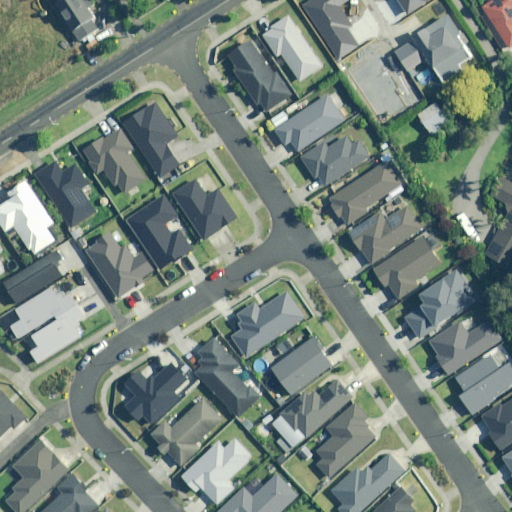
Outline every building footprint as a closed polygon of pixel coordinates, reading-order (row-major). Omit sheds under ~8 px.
[(95,4),(91,0),(63,0),(57,4),(70,23),(68,24),(79,42),(100,29),(87,10),(95,4)] [(511,0),(493,0),(483,6),(509,49),(511,46),(511,0)] [(323,66),(289,16),(263,34),(278,56),(282,54),(301,82),(323,66)] [(409,71),(428,59),(443,84),(462,72),(458,65),(471,58),(460,41),(455,44),(442,22),(415,38),(416,40),(397,51),(409,71)] [(264,51),(255,38),(228,56),(240,74),(236,76),(259,109),(263,106),(267,112),(291,95),(262,52),(264,51)] [(386,68),(380,59),(352,77),(378,117),(418,90),(398,60),(386,68)] [(297,152),(345,121),(337,108),(343,104),(335,92),(275,130),(287,148),(292,145),(297,152)] [(450,122),(437,102),(418,115),(431,135),(450,122)] [(179,137),(158,103),(124,124),(159,179),(180,166),(167,144),(179,137)] [(133,150),(121,130),(85,151),(98,175),(106,171),(115,187),(119,185),(125,194),(147,182),(130,152),(133,150)] [(354,144),(348,136),(332,147),(327,140),(302,157),(323,188),(370,157),(360,140),(354,144)] [(63,173),(55,162),(37,175),(74,229),(96,214),(80,189),(88,183),(76,165),(63,173)] [(402,184),(387,162),(330,200),(348,226),(367,213),(365,210),(402,184)] [(208,197),(196,180),(174,195),(205,240),(237,218),(218,190),(208,197)] [(511,182),(508,180),(497,199),(511,207),(486,255),(511,268),(511,182)] [(14,226),(30,251),(32,250),(35,254),(54,242),(46,229),(55,223),(31,185),(9,199),(10,200),(0,206),(0,222),(6,231),(14,226)] [(423,229),(401,195),(388,204),(389,206),(349,233),(372,267),(393,253),(391,250),(423,229)] [(177,215),(165,196),(128,220),(161,271),(194,250),(180,230),(172,235),(165,223),(177,215)] [(116,242),(109,231),(96,239),(99,244),(90,250),(121,299),(146,283),(143,278),(155,270),(143,252),(134,257),(122,239),(116,242)] [(443,264),(425,237),(375,269),(387,287),(389,286),(400,303),(419,290),(414,283),(443,264)] [(59,268),(67,262),(58,249),(5,282),(19,304),(64,276),(59,268)] [(458,270),(421,293),(428,303),(406,317),(421,342),(439,331),(437,326),(477,302),(458,270)] [(56,315),(76,302),(70,293),(63,297),(56,285),(17,310),(23,320),(12,327),(19,338),(56,315)] [(59,320),(33,336),(39,345),(31,350),(39,363),(86,333),(78,321),(85,316),(76,302),(56,315),(59,320)] [(481,330),(472,315),(461,322),(429,342),(449,375),(502,341),(491,324),(481,330)] [(333,365),(313,338),(273,368),(293,395),(333,365)] [(241,367),(216,340),(202,353),(204,355),(199,359),(204,364),(196,372),(239,418),(265,393),(254,381),(241,367)] [(505,355),(501,349),(457,378),(466,392),(461,395),(473,415),(494,401),(493,398),(511,385),(511,365),(511,364),(505,355)] [(138,396),(127,407),(140,421),(145,416),(152,424),(179,397),(174,391),(187,379),(172,364),(156,379),(153,375),(148,380),(140,372),(127,384),(138,396)] [(317,394),(316,391),(309,397),(307,395),(282,416),(295,432),(298,429),(307,439),(354,399),(336,378),(317,394)] [(25,418),(0,390),(0,435),(16,421),(18,424),(25,418)] [(223,420),(204,399),(174,428),(167,421),(152,435),(181,467),(201,448),(197,444),(223,420)] [(511,400),(482,419),(502,450),(511,443),(511,400)] [(330,478),(377,437),(369,428),(371,426),(365,418),(367,416),(357,404),(329,429),(335,436),(319,450),(325,458),(318,464),(330,478)] [(253,457),(234,438),(224,448),(218,442),(183,477),(197,492),(201,488),(218,505),(236,487),(229,480),(253,457)] [(15,467),(25,478),(14,489),(18,492),(7,502),(17,511),(25,511),(69,470),(41,442),(15,467)] [(511,451),(502,458),(511,473),(511,451)] [(360,511),(406,471),(391,455),(373,470),(370,466),(362,473),(358,469),(333,492),(345,504),(339,509),(341,511),(360,511)] [(87,488),(73,474),(56,490),(62,496),(46,511),(91,511),(99,505),(84,491),(87,488)] [(281,511),(299,496),(278,474),(254,497),(245,488),(219,511),(281,511)] [(414,511),(417,510),(411,503),(414,500),(403,488),(376,511),(414,511)]
